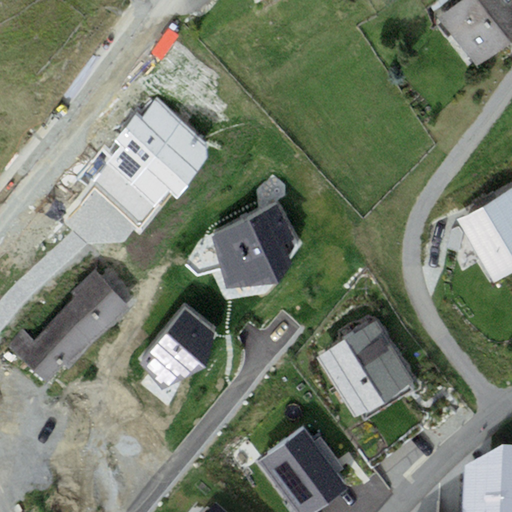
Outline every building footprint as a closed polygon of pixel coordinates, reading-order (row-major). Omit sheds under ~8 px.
[(511,0),(460,0),(439,17),(478,65),(511,37),(511,0)] [(141,117),(135,112),(117,134),(124,139),(110,156),(160,196),(204,141),(154,101),(141,117)] [(511,186),(457,220),(494,281),(511,269),(511,186)] [(296,240),(273,200),(182,245),(196,272),(221,265),(226,279),(274,271),(296,240)] [(22,329),(7,344),(46,382),(64,364),(68,368),(129,305),(93,270),(71,292),(75,297),(33,339),(22,329)] [(211,325),(183,305),(140,357),(161,380),(203,355),(211,325)] [(378,321),(319,356),(354,415),(413,380),(378,321)] [(309,511),(345,487),(303,430),(261,461),(298,511),(309,511)] [(108,468),(75,442),(33,495),(53,511),(74,511),(95,499),(108,468)] [(511,511),(511,468),(503,468),(464,482),(463,511),(511,511)]
